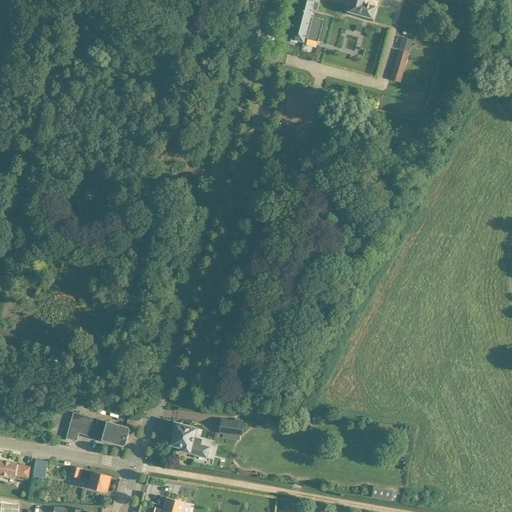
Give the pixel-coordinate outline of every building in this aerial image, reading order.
[(300,0),(294,24),(289,45),(316,53),(327,16),(316,13),(319,0),(350,0),(347,13),(372,19),(376,5),(364,1),(364,0),(300,0)] [(381,80),(393,83),(405,42),(393,38),(381,80)] [(282,126),(275,147),(289,152),(297,131),(282,126)] [(92,436),(125,446),(131,427),(97,417),(92,436)] [(217,420),(214,436),(235,441),(238,425),(217,420)] [(168,448),(207,458),(210,446),(201,444),(203,438),(196,437),(198,427),(175,421),(168,448)] [(0,474),(27,478),(29,466),(0,462),(0,474)] [(66,463),(62,475),(73,479),(77,467),(66,463)] [(87,487),(107,493),(112,477),(92,472),(87,487)] [(375,482),(374,490),(391,494),(392,486),(375,482)] [(191,511),(194,505),(167,497),(163,509),(155,507),(153,511),(191,511)]
